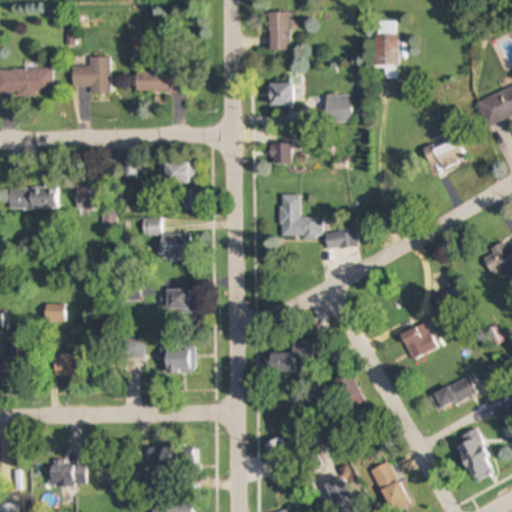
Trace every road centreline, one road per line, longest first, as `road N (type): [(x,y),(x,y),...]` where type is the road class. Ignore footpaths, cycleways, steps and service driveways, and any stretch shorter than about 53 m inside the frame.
road 1 (secondary): [(241,511),(230,0)]
road 2 (residential): [(511,184),(332,295),(242,324)]
road 3 (residential): [(453,511),(332,295)]
road 4 (residential): [(241,415),(0,417)]
road 5 (residential): [(0,137),(231,136)]
